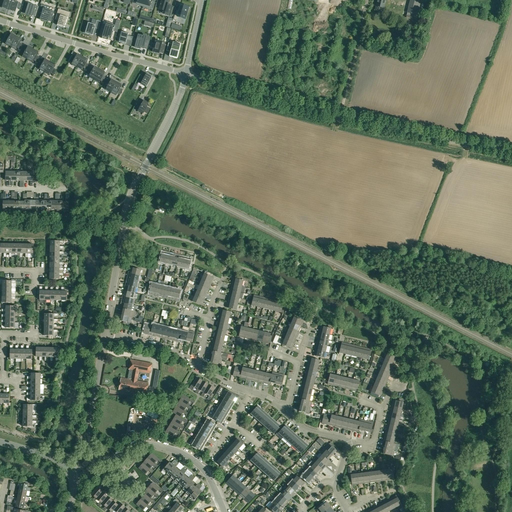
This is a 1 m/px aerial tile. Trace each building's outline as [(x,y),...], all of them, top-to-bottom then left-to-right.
[(9,10),(12,0),(11,0),(4,0),(2,6),(2,8),(9,10)] [(17,8),(18,3),(18,2),(12,0),(9,10),(15,12),(17,8)] [(144,0),(142,7),(153,10),(155,3),(151,1),(151,0),(144,0)] [(163,14),(168,15),(171,6),(167,5),(169,1),(163,0),(161,0),(159,9),(164,11),(163,14)] [(384,8),(385,0),(376,0),(376,2),(375,6),(378,7),(377,7),(381,8),(382,8),(384,8)] [(408,13),(407,18),(415,20),(420,0),(410,0),(407,13),(408,13)] [(38,7),(36,6),(36,5),(28,3),(28,4),(25,3),(22,12),(25,13),(25,14),(32,17),(33,16),(35,16),(38,7)] [(41,17),(40,20),(48,23),(49,21),(51,22),(54,12),(44,8),(45,5),(41,4),(38,16),(41,17)] [(173,20),(177,21),(178,17),(185,19),(188,7),(181,5),(179,11),(176,10),(173,20)] [(67,24),(69,16),(64,14),(65,11),(58,9),(56,17),(59,18),(58,21),(57,25),(64,27),(66,23),(67,24)] [(85,27),(83,33),(93,35),(93,33),(95,28),(98,29),(100,21),(97,20),(95,25),(91,24),(88,23),(87,27),(85,27)] [(107,21),(102,38),(108,40),(109,37),(111,38),(113,31),(115,25),(112,24),(113,23),(107,21)] [(122,32),(119,42),(121,43),(126,44),(127,40),(132,42),(132,41),(133,37),(128,35),(128,34),(122,32)] [(11,33),(9,37),(6,35),(4,41),(6,42),(5,44),(10,47),(16,36),(11,33)] [(138,35),(135,48),(138,48),(138,49),(139,49),(140,49),(140,48),(141,47),(147,49),(149,40),(146,39),(147,36),(146,36),(145,35),(145,36),(144,35),(143,36),(138,35)] [(17,48),(20,49),(22,44),(20,43),(22,39),(16,36),(10,47),(16,50),(17,48)] [(154,48),(153,52),(159,54),(160,50),(161,51),(164,52),(166,45),(162,44),(162,42),(156,41),(155,44),(154,48)] [(168,43),(166,51),(171,52),(170,56),(169,56),(169,57),(177,59),(177,58),(180,44),(181,44),(173,42),(172,44),(168,43)] [(33,49),(28,46),(22,57),(27,60),(33,49)] [(39,52),(33,49),(27,60),(33,63),(34,61),(37,62),(39,57),(37,55),(39,52)] [(75,57),(73,56),(70,61),(72,62),(71,64),(77,67),(83,56),(77,53),(77,54),(75,57)] [(77,67),(82,70),(83,68),(86,70),(89,64),(86,63),(88,59),(83,56),(77,67)] [(43,62),(40,61),(37,66),(40,68),(39,70),(44,72),(50,62),(45,59),(43,62)] [(56,65),(50,62),(44,72),(50,75),(51,73),(54,75),(56,70),(54,68),(56,65)] [(87,74),(89,75),(88,77),(94,80),(100,69),(94,66),(92,70),(90,68),(87,74)] [(105,72),(100,69),(94,80),(99,83),(100,81),(103,82),(106,77),(103,76),(105,72)] [(146,87),(151,77),(152,76),(146,73),(144,77),(141,82),(141,83),(140,84),(146,87)] [(105,90),(111,93),(117,82),(111,79),(109,83),(106,81),(104,86),(106,88),(105,90)] [(122,85),(117,82),(111,93),(116,96),(117,94),(120,95),(123,90),(120,88),(122,85)] [(143,114),(144,113),(144,112),(148,114),(151,109),(147,107),(148,104),(149,103),(143,100),(143,101),(141,104),(139,102),(136,108),(139,109),(138,111),(143,114)] [(165,263),(168,253),(162,252),(159,262),(165,263)] [(173,254),(168,253),(165,263),(171,265),(173,254)] [(179,256),(173,254),(171,265),(177,266),(179,256)] [(179,256),(177,266),(183,267),(185,257),(179,256)] [(191,259),(185,257),(183,267),(189,269),(191,259)] [(129,273),(139,275),(141,269),(130,267),(129,273)] [(139,275),(129,273),(128,279),(138,281),(139,275)] [(202,279),(211,283),(214,278),(204,274),(202,279)] [(232,284),(242,286),(243,280),(233,278),(232,284)] [(138,281),(128,279),(126,285),(136,287),(138,281)] [(202,279),(199,285),(209,289),(211,283),(202,279)] [(155,295),(157,285),(151,284),(149,294),(155,295)] [(240,292),(242,286),(232,284),(230,290),(240,292)] [(136,287),(126,285),(125,291),(135,293),(136,287)] [(157,285),(155,295),(160,297),(163,286),(157,285)] [(197,290),(207,294),(209,289),(199,285),(197,290)] [(163,286),(160,297),(166,298),(169,288),(163,286)] [(169,288),(166,298),(172,299),(175,289),(169,288)] [(175,289),(172,299),(178,301),(181,291),(175,289)] [(197,290),(195,296),(204,300),(207,294),(197,290)] [(239,298),(240,292),(230,290),(229,296),(239,298)] [(123,297),(133,299),(135,293),(125,291),(123,297)] [(257,307),(260,297),(253,295),(252,303),(250,303),(249,308),(252,308),(252,306),(257,307)] [(204,300),(195,296),(192,302),(202,306),(204,300)] [(239,298),(229,296),(227,302),(238,304),(239,298)] [(133,299),(123,297),(122,303),(132,305),(133,299)] [(260,297),(257,307),(263,308),(265,298),(260,297)] [(269,310),(271,299),(265,298),(263,308),(269,310)] [(271,299),(269,310),(275,311),(277,301),(271,299)] [(277,301),(275,311),(281,312),(283,302),(277,301)] [(238,304),(227,302),(226,308),(236,310),(238,304)] [(121,309),(123,309),(133,312),(133,311),(131,310),(132,305),(122,303),(121,309)] [(132,314),(133,312),(123,309),(121,315),(132,318),(135,318),(135,315),(132,314)] [(219,315),(229,318),(231,312),(220,309),(219,315)] [(304,321),(296,317),(296,316),(292,314),(291,316),(293,317),(291,322),(301,326),(304,321)] [(132,318),(121,315),(120,321),(130,323),(132,318)] [(229,318),(219,315),(218,321),(228,324),(229,318)] [(226,330),(228,324),(218,321),(216,327),(226,330)] [(245,338),(247,328),(248,323),(245,322),(243,327),(241,327),(238,337),(245,338)] [(301,326),(291,322),(289,328),(299,332),(301,326)] [(143,333),(149,334),(151,325),(145,323),(143,333)] [(152,325),(151,325),(149,334),(155,336),(157,325),(153,324),(152,325)] [(155,336),(161,337),(163,327),(157,325),(155,336)] [(319,332),(329,334),(331,328),(321,326),(319,332)] [(169,328),(163,327),(161,337),(167,339),(169,328)] [(225,335),(226,330),(216,327),(215,333),(225,335)] [(169,328),(167,339),(173,340),(175,330),(169,328)] [(178,330),(175,330),(173,340),(179,341),(182,329),(179,328),(178,330)] [(247,328),(245,338),(250,340),(253,329),(247,328)] [(299,332),(289,328),(287,333),(296,338),(299,332)] [(182,329),(179,341),(180,342),(180,339),(186,340),(188,330),(182,329)] [(253,329),(250,340),(256,341),(259,331),(253,329)] [(259,331),(256,341),(262,342),(265,332),(265,329),(263,329),(262,332),(259,331)] [(188,330),(186,340),(192,342),(194,332),(188,330)] [(265,332),(262,342),(268,344),(271,334),(265,332)] [(328,340),(329,334),(319,332),(318,338),(328,340)] [(223,341),(225,335),(215,333),(213,339),(223,341)] [(296,338),(287,333),(284,339),(294,343),(296,338)] [(327,346),(328,340),(318,338),(316,344),(327,346)] [(222,347),(223,341),(213,339),(212,345),(222,347)] [(294,343),(284,339),(282,345),(292,349),(294,343)] [(345,354),(347,344),(341,342),(339,353),(345,354)] [(325,352),(327,346),(316,344),(315,350),(325,352)] [(347,344),(345,354),(351,356),(353,345),(347,344)] [(221,353),(222,347),(212,345),(210,351),(213,351),(223,354),(223,353),(221,353)] [(353,345),(351,356),(357,357),(359,347),(353,345)] [(365,348),(359,347),(357,357),(363,358),(365,348)] [(365,348),(363,358),(369,360),(371,349),(365,348)] [(324,358),(325,352),(315,350),(314,356),(324,358)] [(228,355),(223,354),(213,351),(211,357),(222,360),(226,361),(228,355)] [(385,358),(395,363),(397,357),(387,353),(385,358)] [(222,360),(211,357),(210,363),(220,366),(222,360)] [(308,364),(318,366),(319,360),(309,358),(308,364)] [(392,368),(395,363),(385,358),(383,364),(392,368)] [(133,370),(131,380),(129,392),(146,395),(148,383),(137,381),(139,372),(150,373),(151,364),(131,360),(129,370),(133,370)] [(306,370),(316,372),(318,366),(308,364),(306,370)] [(390,374),(392,368),(383,364),(380,369),(390,374)] [(239,377),(241,368),(235,367),(233,376),(239,377)] [(241,368),(239,377),(244,379),(247,369),(242,368),(241,368)] [(247,369),(244,379),(250,380),(253,370),(247,369)] [(388,379),(390,374),(380,369),(378,375),(388,379)] [(253,370),(250,380),(256,382),(259,371),(253,370)] [(305,375),(315,378),(316,372),(306,370),(305,375)] [(259,371),(256,382),(262,383),(265,373),(259,371)] [(271,374),(268,384),(270,385),(270,382),(275,384),(277,373),(272,372),(272,374),(271,374)] [(265,373),(262,383),(268,384),(271,374),(265,373)] [(277,373),(275,384),(282,385),(284,375),(277,373)] [(328,382),(328,383),(327,384),(333,386),(336,375),(330,374),(329,375),(327,375),(326,381),(328,382)] [(303,381),(313,384),(315,378),(305,375),(303,381)] [(336,375),(333,386),(339,387),(342,377),(336,375)] [(378,375),(376,381),(385,385),(388,379),(378,375)] [(189,388),(191,390),(194,386),(197,389),(198,389),(203,381),(197,377),(192,385),(191,385),(189,388)] [(348,378),(342,377),(339,387),(345,388),(348,378)] [(129,392),(131,380),(122,378),(119,390),(129,392)] [(348,378),(345,388),(351,390),(354,380),(348,378)] [(360,381),(354,380),(351,390),(357,391),(360,381)] [(208,384),(203,381),(198,389),(197,389),(195,392),(197,393),(200,390),(203,392),(204,392),(208,384)] [(302,387),(312,390),(313,384),(303,381),(302,387)] [(383,390),(385,385),(376,381),(373,386),(383,390)] [(201,396),(203,397),(205,394),(210,396),(215,388),(208,384),(204,392),(203,392),(201,396)] [(380,396),(383,390),(373,386),(371,392),(380,396)] [(300,393),(311,396),(312,390),(302,387),(300,393)] [(225,398),(234,403),(237,398),(228,393),(225,398)] [(302,400),(309,401),(311,396),(300,393),(299,399),(302,400)] [(194,403),(195,401),(191,399),(183,394),(179,400),(187,405),(188,405),(190,401),(194,403)] [(231,408),(234,403),(225,398),(222,403),(231,408)] [(179,400),(176,407),(184,411),(186,407),(190,409),(191,407),(188,405),(187,405),(179,400)] [(300,405),(310,408),(312,402),(309,401),(302,400),(300,405)] [(391,406),(402,408),(403,402),(393,400),(391,406)] [(222,403),(219,408),(228,414),(231,408),(222,403)] [(310,408),(300,405),(299,411),(309,414),(310,408)] [(255,418),(262,410),(258,406),(251,414),(255,418)] [(402,408),(391,406),(390,412),(400,414),(402,408)] [(184,411),(176,407),(172,413),(176,415),(180,417),(183,413),(186,415),(188,413),(184,411)] [(225,419),(228,414),(219,408),(216,413),(225,419)] [(267,414),(262,410),(255,418),(260,422),(267,414)] [(400,414),(390,412),(389,418),(399,420),(400,414)] [(221,424),(225,419),(216,413),(212,419),(221,424)] [(267,414),(260,422),(264,426),(271,418),(267,414)] [(327,425),(330,415),(324,414),(321,423),(327,425)] [(184,419),(180,417),(176,415),(172,420),(180,425),(181,425),(183,421),(186,423),(188,421),(184,419)] [(331,416),(330,415),(327,425),(333,426),(336,416),(335,416),(331,415),(331,416)] [(342,417),(338,416),(336,416),(333,426),(339,428),(342,417)] [(342,417),(339,428),(345,429),(348,419),(342,417)] [(276,422),(271,418),(264,426),(269,430),(276,422)] [(399,420),(389,418),(387,423),(397,426),(399,420)] [(204,424),(213,430),(216,425),(207,419),(204,424)] [(354,420),(353,420),(348,419),(345,429),(351,430),(354,420)] [(360,422),(357,432),(358,432),(359,430),(364,431),(366,421),(361,419),(360,422)] [(172,420),(169,426),(177,431),(179,427),(183,429),(184,427),(181,425),(180,425),(172,420)] [(359,421),(355,421),(354,420),(351,430),(357,432),(360,422),(359,421)] [(368,421),(366,421),(364,431),(371,432),(373,422),(368,421)] [(280,426),(276,422),(269,430),(273,434),(280,426)] [(397,426),(387,423),(386,429),(396,432),(397,426)] [(210,435),(213,430),(204,424),(201,430),(210,435)] [(283,437),(290,429),(285,425),(278,433),(283,437)] [(177,431),(169,426),(165,432),(173,437),(176,433),(179,435),(181,433),(177,431)] [(290,429),(283,437),(287,441),(294,433),(290,429)] [(396,432),(386,429),(384,435),(395,437),(396,432)] [(207,440),(210,435),(201,430),(198,435),(207,440)] [(294,433),(287,441),(292,445),(299,438),(294,433)] [(204,445),(207,440),(198,435),(195,440),(204,445)] [(395,437),(384,435),(383,441),(385,441),(393,443),(395,437)] [(235,437),(231,442),(239,449),(243,444),(235,437)] [(297,449),(303,442),(299,438),(292,445),(297,449)] [(204,445),(195,440),(192,445),(196,448),(201,451),(202,448),(204,445)] [(393,443),(385,441),(384,447),(388,448),(394,450),(396,444),(393,443)] [(231,442),(227,446),(235,454),(239,449),(231,442)] [(303,442),(297,449),(301,454),(308,446),(303,442)] [(329,444),(325,448),(333,455),(336,451),(334,448),(329,444)] [(235,454),(227,446),(223,451),(231,458),(235,454)] [(388,448),(384,447),(383,453),(393,456),(394,450),(388,448)] [(333,455),(325,448),(321,452),(323,454),(329,459),(333,455)] [(223,451),(219,456),(227,463),(231,458),(223,451)] [(152,453),(147,458),(154,464),(155,463),(157,460),(161,463),(162,461),(159,458),(159,459),(152,453)] [(255,465),(262,457),(257,453),(250,460),(255,465)] [(323,454),(319,459),(326,466),(330,461),(329,459),(323,454)] [(227,463),(219,456),(215,460),(223,467),(227,463)] [(262,457),(255,465),(260,469),(267,461),(262,457)] [(147,458),(143,463),(150,469),(153,466),(156,468),(158,466),(155,463),(154,464),(147,458)] [(326,466),(319,459),(314,463),(322,470),(326,466)] [(165,465),(166,466),(162,470),(167,474),(177,462),(174,460),(171,464),(169,462),(168,461),(165,465)] [(267,461),(260,469),(264,473),(271,465),(267,461)] [(177,462),(167,474),(171,477),(178,469),(176,467),(179,464),(177,462)] [(149,471),(152,474),(153,472),(150,469),(143,463),(138,469),(145,475),(149,471)] [(314,463),(310,468),(318,475),(322,470),(314,463)] [(271,465),(264,473),(269,477),(276,469),(271,465)] [(175,481),(185,469),(183,468),(180,471),(178,469),(171,477),(175,481)] [(310,468),(306,472),(314,479),(318,475),(310,468)] [(179,484),(186,476),(184,474),(187,471),(185,469),(175,481),(179,484)] [(276,469),(269,477),(273,481),(280,473),(276,469)] [(314,479),(306,472),(302,477),(310,484),(314,479)] [(348,472),(349,479),(351,479),(352,485),(358,484),(356,474),(351,475),(351,472),(348,472)] [(186,476),(179,484),(183,488),(193,476),(191,475),(188,478),(186,476)] [(230,487),(237,479),(233,475),(226,483),(230,487)] [(193,476),(183,488),(187,491),(193,485),(194,483),(192,482),(195,478),(193,476)] [(293,481),(301,488),(305,483),(297,476),(293,481)] [(237,479),(230,487),(235,491),(242,483),(237,479)] [(293,481),(289,485),(296,492),(301,488),(293,481)] [(19,489),(27,491),(30,492),(30,488),(28,488),(28,485),(18,482),(17,486),(20,486),(19,489)] [(148,487),(155,493),(158,490),(161,493),(163,491),(160,488),(152,482),(148,487)] [(193,485),(187,491),(186,493),(190,497),(200,485),(198,483),(195,487),(193,485)] [(239,495),(246,488),(242,483),(235,491),(239,495)] [(200,485),(190,497),(194,500),(201,492),(199,490),(202,486),(200,485)] [(293,497),(296,492),(289,485),(285,490),(293,497)] [(94,502),(97,499),(103,492),(97,487),(91,494),(95,497),(92,500),(94,502)] [(148,487),(143,493),(145,494),(151,499),(154,495),(157,498),(159,496),(155,493),(148,487)] [(282,493),(281,494),(288,501),(293,497),(285,490),(281,487),(279,490),(282,493)] [(246,488),(239,495),(244,499),(251,492),(246,488)] [(108,496),(103,492),(97,499),(100,502),(97,505),(99,507),(102,504),(108,496)] [(251,492),(244,499),(248,503),(255,496),(251,492)] [(145,494),(140,499),(147,506),(148,505),(151,502),(154,504),(156,502),(152,500),(151,499),(145,494)] [(288,501),(281,494),(277,499),(284,506),(288,501)] [(399,501),(397,496),(396,495),(391,498),(396,507),(400,505),(404,511),(407,511),(402,502),(403,502),(402,500),(399,501)] [(113,501),(108,496),(102,504),(105,506),(102,509),(104,511),(107,508),(113,501)] [(391,498),(386,501),(390,510),(396,507),(391,498)] [(148,505),(147,506),(140,499),(136,505),(143,511),(146,507),(149,510),(151,508),(148,505)] [(277,499),(272,503),(280,510),(284,506),(277,499)] [(25,502),(17,501),(14,500),(13,503),(16,504),(15,507),(26,509),(27,506),(24,505),(25,502)] [(176,504),(173,507),(179,511),(181,511),(184,508),(175,500),(173,501),(176,504)] [(112,511),(114,510),(118,505),(113,501),(107,508),(110,511),(109,511),(112,511)] [(386,511),(390,510),(386,501),(380,504),(384,511),(386,511)] [(321,511),(323,511),(330,507),(326,502),(318,508),(321,511)] [(121,511),(126,508),(120,503),(118,505),(114,510),(116,511),(121,511)] [(278,511),(280,510),(272,503),(268,508),(272,511),(278,511)]
